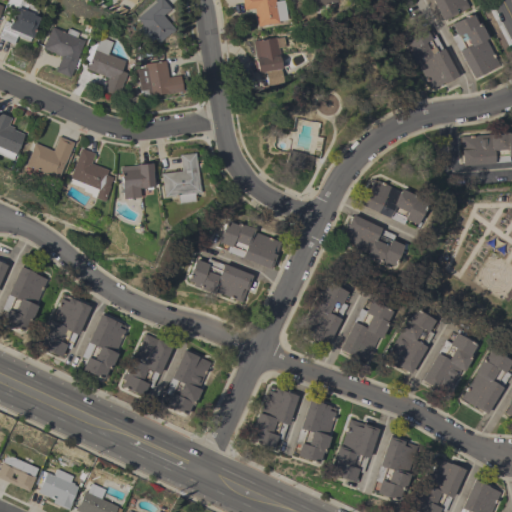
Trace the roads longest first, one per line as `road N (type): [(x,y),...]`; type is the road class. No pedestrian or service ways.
road 1 (residential): [(510,462),(405,407),(109,290),(34,231),(0,222)]
road 2 (residential): [(196,484),(343,172),(372,140),(417,117),(511,99)]
road 3 (primary): [(310,511),(0,366)]
road 4 (residential): [(198,0),(232,165),(259,194),(315,220)]
road 5 (residential): [(0,82),(133,133),(220,123)]
road 6 (primary): [(0,392),(125,451)]
